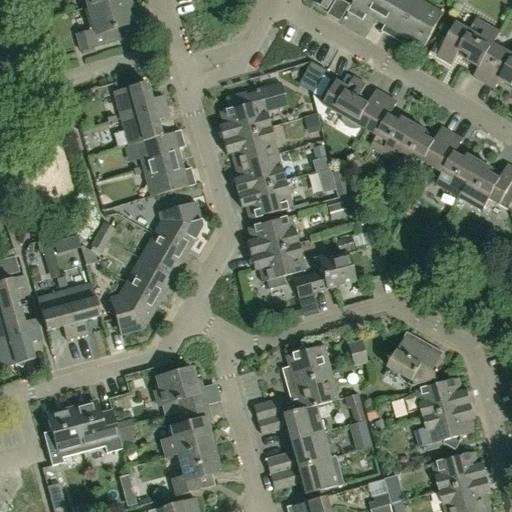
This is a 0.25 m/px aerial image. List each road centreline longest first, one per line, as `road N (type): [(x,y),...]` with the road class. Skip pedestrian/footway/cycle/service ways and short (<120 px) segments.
road 1 (residential): [(511,476),(476,341),(444,320),(399,301),(239,341)]
road 2 (residential): [(511,134),(279,0)]
road 3 (residential): [(190,316),(222,221),(185,75)]
road 4 (residential): [(0,63),(30,93),(185,75)]
road 5 (residential): [(16,386),(167,344),(190,316)]
road 6 (residential): [(239,341),(221,361),(258,499)]
road 7 (residential): [(185,75),(245,57),(278,0)]
